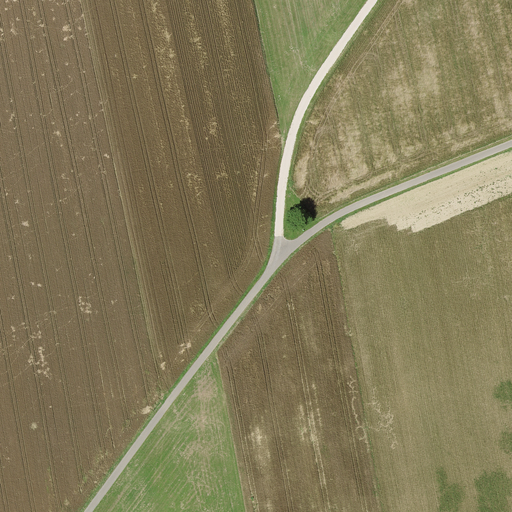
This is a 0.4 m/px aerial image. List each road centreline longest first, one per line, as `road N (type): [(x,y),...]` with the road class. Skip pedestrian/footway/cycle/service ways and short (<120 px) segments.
road 1 (track): [(511,141),(330,217),(278,255),(86,511)]
road 2 (track): [(373,0),(291,133),(278,255)]
